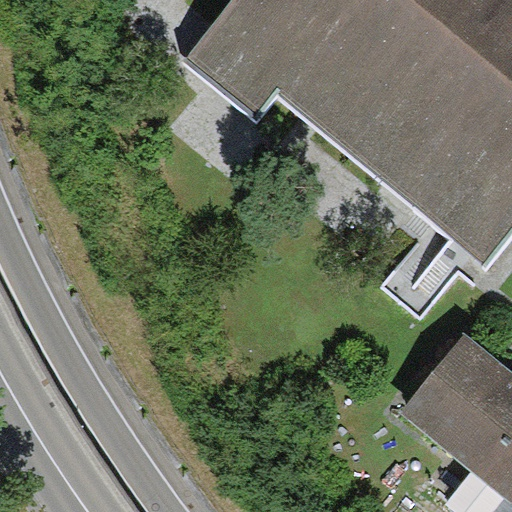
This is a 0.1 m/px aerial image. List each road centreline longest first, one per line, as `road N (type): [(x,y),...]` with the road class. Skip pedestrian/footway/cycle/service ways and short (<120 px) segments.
road 1 (primary): [(170,511),(87,394),(0,225)]
road 2 (primary): [(0,366),(87,511)]
